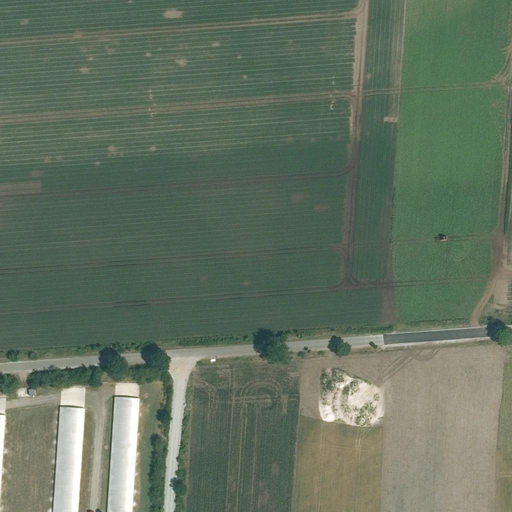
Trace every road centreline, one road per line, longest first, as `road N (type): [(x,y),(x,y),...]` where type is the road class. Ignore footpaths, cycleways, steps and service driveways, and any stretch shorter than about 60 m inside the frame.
road 1 (unclassified): [(511,332),(0,370)]
road 2 (track): [(179,357),(169,511)]
